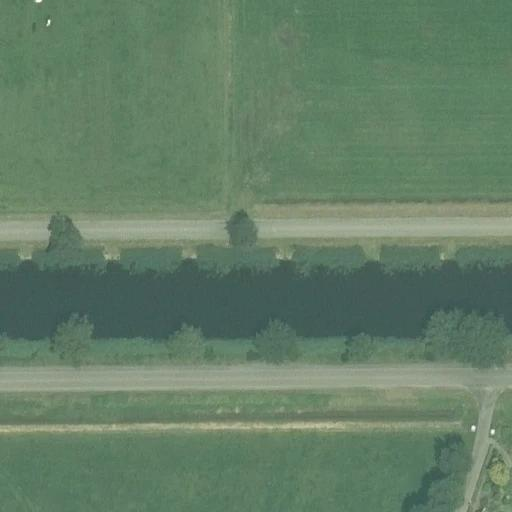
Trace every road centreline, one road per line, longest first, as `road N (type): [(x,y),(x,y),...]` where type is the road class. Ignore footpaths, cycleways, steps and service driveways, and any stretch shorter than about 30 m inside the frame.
road 1 (unclassified): [(511,226),(0,231)]
road 2 (unclassified): [(488,377),(0,381)]
road 3 (unclassified): [(458,511),(481,440),(488,377)]
